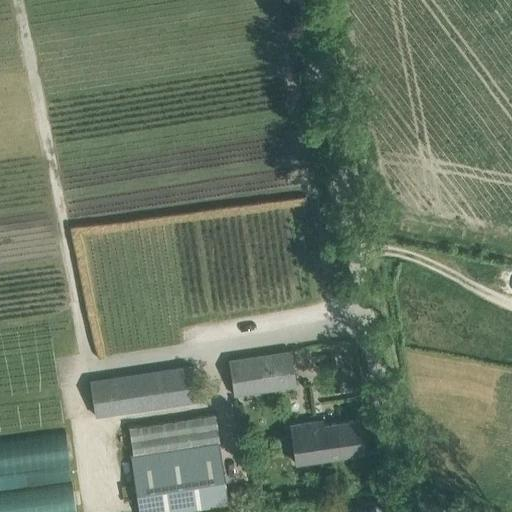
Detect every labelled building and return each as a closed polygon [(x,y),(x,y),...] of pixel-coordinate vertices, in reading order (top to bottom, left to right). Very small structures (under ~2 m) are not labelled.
[(229,360),(233,394),(296,386),(291,352),(229,360)] [(89,381),(94,418),(197,402),(191,365),(89,381)] [(128,427),(140,511),(172,511),(228,504),(215,414),(128,427)] [(289,425),(294,463),(364,453),(359,419),(316,426),(316,421),(289,425)] [(69,434),(0,440),(0,473),(72,466),(69,434)] [(79,511),(74,478),(0,490),(0,511),(79,511)] [(230,491),(233,510),(257,506),(255,488),(230,491)]
